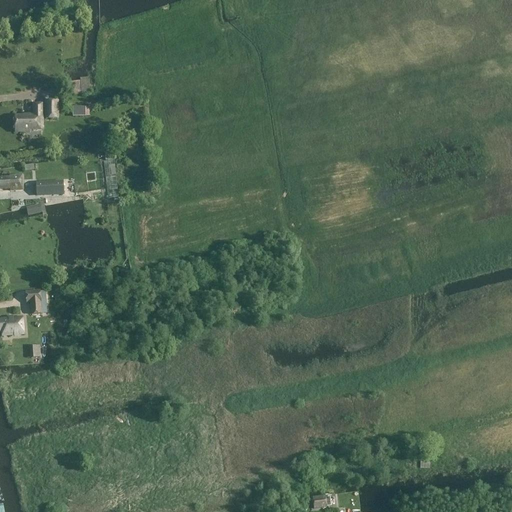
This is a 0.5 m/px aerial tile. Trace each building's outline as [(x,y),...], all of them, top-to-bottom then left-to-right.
[(89,94),(88,77),(80,78),(80,86),(79,81),(68,82),(69,95),(89,94)] [(58,101),(45,102),(45,120),(58,120),(58,101)] [(27,115),(27,117),(15,117),(15,133),(24,133),(24,131),(43,131),(42,105),(33,105),(33,115),(27,115)] [(72,118),(86,117),(85,107),(72,108),(72,118)] [(0,186),(13,186),(13,188),(22,188),(22,173),(9,173),(9,175),(0,175),(0,186)] [(63,195),(63,183),(43,184),(44,196),(63,195)] [(41,212),(40,206),(26,209),(28,216),(42,213),(41,212)] [(25,293),(26,304),(40,303),(40,291),(25,293)] [(0,320),(0,332),(1,332),(1,336),(23,335),(22,318),(0,319),(0,320)] [(40,358),(40,346),(30,347),(30,358),(40,358)] [(314,509),(327,508),(331,508),(330,499),(327,499),(327,497),(312,498),(314,509)]
